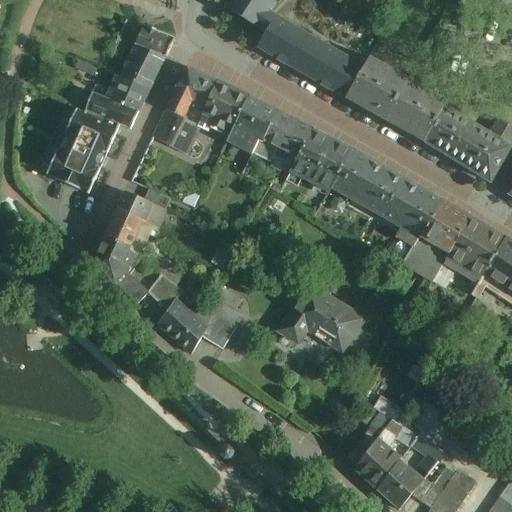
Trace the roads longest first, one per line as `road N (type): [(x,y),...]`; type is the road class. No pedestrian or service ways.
road 1 (residential): [(372,511),(174,357),(85,269),(81,251),(192,37)]
road 2 (residential): [(487,207),(192,37)]
